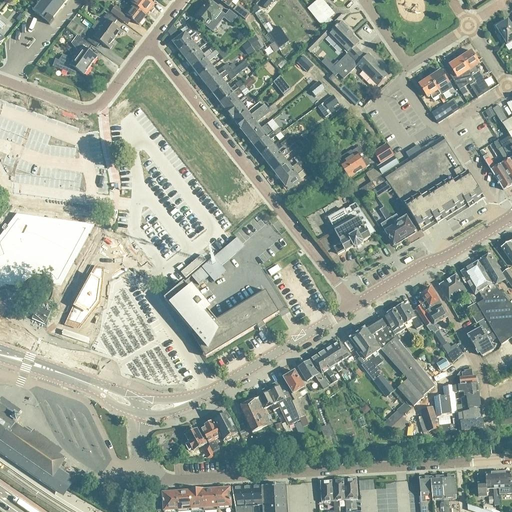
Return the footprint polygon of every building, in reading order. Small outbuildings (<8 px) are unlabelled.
[(41,0),(33,10),(49,23),(64,3),(66,0),(41,0)] [(127,0),(128,0),(134,5),(146,15),(150,11),(152,11),(154,8),(153,6),(154,5),(147,0),(127,0)] [(219,0),(245,20),(249,15),(234,3),(233,4),(228,1),(228,0),(219,0)] [(264,0),(260,4),(265,9),(271,2),(272,2),(274,0),(264,0)] [(321,0),(318,0),(308,9),(321,24),(333,14),(321,0)] [(225,15),(219,11),(220,10),(211,2),(205,9),(203,7),(196,16),(204,22),(203,23),(212,31),(223,18),(231,24),(237,17),(229,10),(225,15)] [(127,14),(125,13),(116,6),(111,12),(127,24),(131,19),(139,25),(146,15),(134,5),(127,14)] [(96,21),(94,24),(114,39),(117,34),(119,35),(122,32),(113,25),(116,20),(107,13),(103,18),(106,20),(102,25),(96,21)] [(72,32),(78,25),(72,20),(66,27),(72,32)] [(191,29),(185,33),(173,43),(179,51),(201,33),(191,20),(187,24),(191,29)] [(511,41),(511,27),(508,20),(503,23),(502,21),(496,25),(497,27),(496,28),(500,34),(498,35),(503,42),(505,41),(507,45),(511,41)] [(338,74),(360,52),(355,47),(359,42),(348,32),(349,31),(340,22),(328,35),(347,54),(334,67),(326,58),(321,62),(335,77),(338,74)] [(114,39),(94,24),(91,28),(96,32),(93,37),(90,35),(87,40),(96,47),(100,42),(109,49),(112,45),(110,44),(114,39)] [(274,42),(279,49),(289,42),(279,27),(269,33),(274,42)] [(209,42),(201,33),(179,51),(185,59),(197,49),(194,45),(201,39),(206,44),(209,42)] [(77,35),(71,44),(77,52),(75,55),(90,66),(97,57),(88,51),(86,49),(89,44),(77,35)] [(258,39),(244,44),(247,52),(261,47),(258,39)] [(314,41),(306,49),(309,52),(317,45),(314,41)] [(275,51),(279,49),(274,42),(270,45),(275,51)] [(198,51),(185,61),(189,66),(190,65),(192,68),(211,54),(215,51),(212,47),(208,51),(202,55),(198,51)] [(211,54),(192,68),(195,72),(194,72),(198,77),(211,67),(207,63),(213,58),(217,54),(215,51),(211,54)] [(468,71),(484,95),(490,91),(475,67),(479,64),(471,51),(460,58),(468,71)] [(365,57),(360,52),(338,74),(343,80),(357,66),(377,87),(390,74),(379,64),(378,65),(368,54),(365,57)] [(55,59),(52,67),(74,75),(77,70),(78,71),(83,75),(90,66),(75,55),(72,59),(63,55),(58,61),(55,59)] [(303,56),(297,63),(307,73),(313,66),(303,56)] [(468,71),(460,58),(449,65),(454,73),(450,75),(459,90),(469,84),(478,98),(484,95),(468,71)] [(206,86),(224,71),(221,68),(215,73),(212,69),(199,79),(202,83),(203,82),(206,86)] [(224,71),(206,86),(208,89),(208,90),(211,95),(224,85),(221,80),(227,75),(231,81),(236,77),(229,68),(224,71)] [(441,71),(429,78),(441,95),(452,88),(449,84),(441,71)] [(429,78),(419,85),(427,98),(430,96),(433,100),(441,95),(429,78)] [(219,104),(242,86),(238,80),(234,84),(235,85),(229,90),(225,86),(213,96),(219,104)] [(309,89),(315,97),(325,90),(318,81),(309,89)] [(291,90),(286,84),(279,90),(284,96),(291,90)] [(242,86),(219,104),(225,112),(238,102),(244,97),(241,92),(245,89),(242,86)] [(320,102),(328,96),(325,92),(317,97),(320,102)] [(238,102),(225,112),(231,120),(244,109),(241,105),(247,101),(248,102),(251,100),(247,94),(244,97),(238,102)] [(323,103),(329,111),(339,104),(333,95),(323,103)] [(446,103),(453,114),(460,109),(453,99),(446,103)] [(453,114),(446,103),(431,113),(438,124),(453,114)] [(234,122),(240,129),(267,108),(264,105),(249,116),(246,112),(234,122)] [(500,122),(501,123),(507,119),(498,105),(492,109),(493,110),(496,115),(499,119),(500,121),(500,122)] [(496,115),(493,110),(491,107),(484,111),(489,119),(496,115)] [(258,127),(255,123),(270,112),(267,108),(240,129),(246,137),(258,127)] [(511,116),(501,123),(511,140),(511,116)] [(501,123),(500,122),(490,128),(498,140),(504,150),(511,163),(511,140),(501,123)] [(254,147),(273,132),(267,124),(246,140),(250,145),(251,144),(254,147)] [(273,132),(254,147),(256,150),(255,151),(259,156),(272,145),(269,141),(274,136),(275,137),(280,132),(277,128),(273,132)] [(273,147),(260,158),(264,162),(265,161),(267,164),(295,143),(297,141),(292,136),(281,145),(282,147),(277,151),(273,147)] [(442,137),(382,175),(359,190),(359,191),(363,197),(387,182),(405,209),(406,208),(421,231),(435,221),(437,224),(467,205),(469,208),(483,200),(484,199),(467,172),(465,174),(442,137)] [(309,144),(306,138),(300,142),(303,148),(309,144)] [(498,140),(493,143),(505,160),(500,164),(511,183),(511,163),(504,150),(498,140)] [(295,143),(267,164),(270,168),(269,169),(272,173),(286,162),(282,158),(288,154),(296,148),(298,147),(295,143)] [(386,143),(372,152),(380,164),(377,166),(382,175),(399,164),(393,156),(394,156),(386,143)] [(366,158),(366,157),(360,148),(357,148),(351,152),(351,153),(347,156),(344,155),(340,158),(339,160),(341,164),(339,165),(349,178),(370,164),(366,158)] [(495,167),(483,149),(479,152),(483,158),(482,159),(493,176),(493,177),(492,177),(493,178),(494,178),(495,178),(498,183),(497,184),(497,185),(498,185),(499,185),(503,191),(511,185),(511,183),(500,164),(495,167)] [(287,164),(275,174),(281,182),(304,164),(300,159),(295,162),(296,164),(290,169),(287,164)] [(304,164),(281,182),(288,190),(300,181),(296,176),(302,172),(308,179),(312,175),(304,164)] [(327,219),(334,231),(334,232),(341,243),(333,247),(337,254),(345,250),(345,251),(353,247),(354,248),(357,249),(362,246),(362,243),(362,242),(370,237),(369,236),(375,232),(355,203),(349,207),(352,213),(347,215),(344,209),(327,219)] [(383,207),(379,210),(386,222),(392,219),(390,217),(386,210),(385,210),(383,207)] [(394,223),(404,238),(408,236),(410,236),(413,234),(414,232),(415,231),(405,217),(400,220),(398,218),(393,221),(394,223)] [(391,227),(384,231),(393,245),(394,245),(396,246),(399,244),(399,242),(404,238),(394,223),(390,226),(391,227)] [(372,259),(384,249),(374,238),(369,242),(374,248),(367,254),(372,259)] [(237,239),(214,258),(221,266),(244,246),(237,239)] [(511,243),(511,242),(501,248),(511,263),(511,243)] [(181,272),(185,278),(206,261),(201,255),(181,272)] [(501,274),(500,272),(490,255),(479,261),(493,284),(493,283),(496,286),(504,280),(507,284),(508,283),(511,288),(511,273),(508,269),(501,274)] [(221,266),(214,258),(203,268),(209,276),(221,266)] [(479,262),(469,268),(488,298),(484,301),(478,304),(501,345),(511,337),(511,306),(493,284),(492,285),(479,262)] [(280,269),(277,265),(268,271),(270,275),(280,269)] [(74,306),(67,321),(82,325),(87,318),(88,319),(90,316),(89,316),(98,305),(98,306),(99,304),(101,305),(103,295),(102,295),(103,289),(102,289),(103,279),(102,279),(104,269),(95,267),(80,295),(79,295),(80,296),(74,305),(74,306)] [(203,268),(192,277),(199,285),(209,276),(203,268)] [(488,298),(469,268),(461,272),(475,295),(479,292),(484,301),(488,298)] [(440,285),(449,301),(466,292),(457,275),(440,285)] [(202,303),(184,283),(164,299),(192,332),(194,330),(197,333),(193,336),(206,358),(257,327),(260,331),(265,327),(263,323),(279,313),(266,291),(217,321),(208,310),(211,308),(204,301),(202,303)] [(434,311),(442,306),(437,296),(431,287),(429,289),(427,288),(425,290),(424,292),(420,294),(426,303),(415,309),(426,326),(432,323),(429,318),(436,314),(434,311)] [(36,303),(30,319),(44,324),(50,308),(36,303)] [(476,303),(467,308),(476,324),(485,319),(476,303)] [(397,309),(395,310),(405,326),(411,322),(416,330),(423,326),(413,311),(413,312),(408,304),(405,306),(404,304),(403,305),(401,304),(398,306),(397,309)] [(432,323),(426,326),(430,332),(431,331),(432,332),(432,331),(442,346),(446,344),(436,328),(437,328),(435,325),(448,317),(442,306),(434,311),(436,314),(429,318),(432,323)] [(388,315),(385,317),(386,318),(390,326),(389,326),(391,328),(387,330),(395,344),(399,341),(400,340),(397,334),(406,328),(405,326),(395,310),(394,310),(392,310),(390,311),(389,314),(388,314),(388,315)] [(365,328),(379,346),(388,341),(391,347),(396,345),(395,344),(387,330),(391,328),(389,326),(390,326),(386,318),(385,317),(365,328)] [(481,328),(468,336),(473,345),(494,333),(489,324),(486,319),(478,323),(481,328)] [(365,328),(357,334),(363,342),(365,341),(375,353),(373,355),(375,358),(371,361),(376,367),(383,362),(376,352),(381,349),(379,346),(365,328)] [(351,338),(350,339),(360,352),(358,354),(360,357),(362,355),(366,359),(365,359),(367,361),(362,364),(373,380),(379,377),(381,380),(377,383),(384,392),(384,391),(388,396),(394,391),(382,375),(376,367),(371,361),(375,358),(373,355),(375,353),(365,341),(363,342),(357,334),(356,335),(355,333),(350,336),(351,338)] [(494,333),(473,345),(478,354),(481,352),(483,356),(493,350),(489,342),(497,338),(494,333)] [(339,342),(332,347),(344,360),(348,366),(355,361),(339,342)] [(344,360),(332,347),(325,351),(337,365),(338,364),(341,362),(345,368),(348,366),(344,360)] [(458,347),(447,354),(452,364),(462,354),(458,347)] [(325,351),(318,356),(330,370),(334,367),(338,373),(342,371),(338,364),(337,365),(325,351)] [(311,360),(310,361),(322,374),(326,372),(334,383),(337,380),(334,376),(330,370),(318,356),(315,358),(313,358),(311,359),(311,360)] [(445,359),(436,365),(440,371),(449,365),(445,359)] [(304,366),(299,369),(307,382),(316,377),(323,389),(328,386),(325,379),(324,380),(317,369),(315,371),(310,362),(309,362),(307,361),(304,363),(304,366)] [(462,378),(460,379),(461,386),(478,385),(478,384),(479,383),(478,377),(477,377),(474,377),(472,377),(471,369),(464,371),(464,373),(462,373),(462,378)] [(418,371),(397,388),(404,396),(425,379),(418,371)] [(291,395),(294,400),(292,402),(299,419),(305,416),(298,399),(308,394),(304,388),(305,388),(295,372),(295,373),(293,372),(292,372),(289,374),(289,376),(284,379),(293,394),(291,395)] [(281,379),(267,387),(269,391),(275,404),(277,403),(279,408),(288,426),(299,420),(299,419),(292,402),(290,398),(281,379)] [(432,388),(425,379),(404,396),(412,405),(432,388)] [(459,386),(455,387),(455,391),(455,393),(463,392),(464,399),(467,398),(467,395),(479,394),(478,385),(461,386),(459,386)] [(269,391),(258,397),(262,405),(264,410),(270,407),(272,411),(276,410),(279,408),(277,403),(275,404),(269,391)] [(446,398),(436,399),(438,417),(448,416),(448,414),(458,413),(457,406),(455,393),(455,391),(445,392),(446,398)] [(461,405),(457,406),(458,413),(463,413),(469,411),(468,410),(481,408),(479,394),(467,395),(467,398),(464,399),(460,399),(461,405)] [(264,410),(262,405),(258,397),(257,395),(249,399),(250,401),(250,402),(254,411),(256,416),(264,412),(263,410),(264,410)] [(256,416),(254,411),(250,402),(250,401),(240,406),(246,420),(248,424),(266,416),(264,412),(256,416)] [(397,410),(398,412),(403,417),(410,410),(404,404),(397,410)] [(14,416),(0,405),(0,432),(2,434),(14,416)] [(422,416),(418,418),(423,433),(428,432),(440,428),(439,425),(436,418),(433,407),(420,411),(422,416)] [(458,413),(455,414),(456,422),(466,421),(466,422),(482,420),(481,408),(468,410),(469,411),(463,413),(458,413)] [(385,424),(395,436),(409,424),(403,417),(398,412),(385,424)] [(511,417),(511,412),(499,413),(501,425),(511,424),(511,417)] [(231,439),(231,437),(238,434),(227,414),(215,420),(225,440),(226,440),(229,441),(231,439)] [(0,454),(28,474),(48,487),(63,496),(64,495),(68,490),(75,480),(59,469),(62,464),(65,460),(52,451),(29,435),(15,425),(16,423),(17,423),(20,418),(18,417),(15,415),(14,416),(2,434),(0,432),(0,454)] [(267,418),(266,416),(248,424),(252,433),(270,425),(267,418)] [(466,421),(456,422),(456,423),(439,425),(440,428),(441,435),(458,433),(458,434),(484,431),(482,420),(466,422),(466,421)] [(217,446),(214,440),(222,437),(214,421),(212,422),(210,421),(207,423),(206,425),(205,425),(206,428),(202,430),(209,443),(208,444),(213,452),(214,454),(217,453),(216,451),(217,450),(215,447),(217,446)] [(188,450),(192,449),(193,451),(207,443),(204,438),(202,439),(197,430),(192,432),(190,432),(188,433),(188,434),(185,436),(189,443),(185,445),(188,450)] [(206,459),(216,458),(209,445),(202,449),(206,459)] [(163,453),(162,446),(155,447),(156,454),(163,453)] [(504,473),(499,473),(500,495),(511,494),(511,490),(511,489),(511,488),(511,487),(511,482),(511,472),(510,473),(508,471),(505,471),(504,473)] [(486,482),(477,483),(478,495),(478,498),(487,497),(487,495),(486,489),(493,489),(494,505),(500,505),(500,495),(499,473),(492,473),(492,472),(488,472),(488,474),(485,474),(486,482)] [(454,476),(442,477),(443,495),(444,503),(444,511),(449,511),(449,500),(455,499),(454,476)] [(421,497),(419,497),(420,511),(426,511),(425,502),(425,497),(432,496),(431,477),(420,478),(421,497)] [(442,477),(431,477),(432,496),(433,501),(440,501),(441,503),(444,503),(443,495),(442,477)] [(356,480),(344,481),(345,501),(345,505),(345,508),(350,508),(350,500),(357,500),(356,480)] [(344,481),(332,482),(333,501),(333,511),(338,511),(338,502),(336,502),(336,501),(338,501),(345,501),(344,481)] [(332,482),(320,482),(321,502),(333,501),(332,482)] [(288,511),(286,485),(261,487),(262,511),(288,511)] [(245,488),(243,488),(244,511),(252,511),(252,506),(253,506),(251,486),(246,486),(245,488)] [(256,486),(251,486),(253,506),(258,506),(258,511),(262,511),(261,487),(258,487),(256,486)] [(236,488),(232,489),(236,511),(244,511),(243,488),(242,488),(240,487),(237,487),(236,488)] [(216,489),(202,490),(204,508),(204,511),(217,511),(217,508),(216,489)] [(229,489),(216,489),(217,508),(231,507),(229,489)] [(204,508),(202,490),(190,491),(191,511),(195,511),(204,511),(204,508)] [(191,511),(190,491),(177,492),(178,510),(178,511),(191,511)] [(178,510),(177,492),(162,493),(163,499),(157,500),(157,511),(178,510)]
